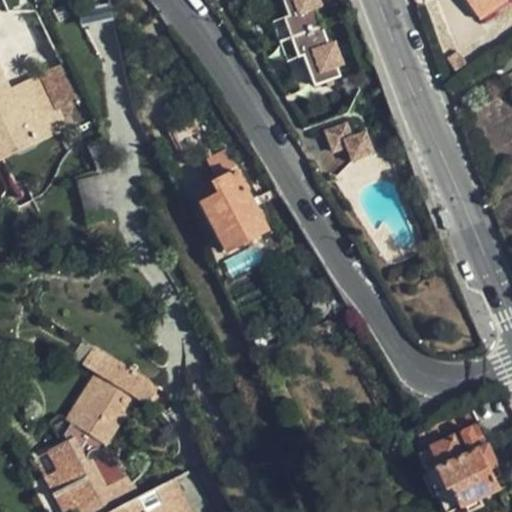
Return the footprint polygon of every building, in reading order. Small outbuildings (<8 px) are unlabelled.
[(279,0),(287,20),(281,22),(288,40),(296,61),(302,60),(314,90),(340,81),(336,70),(343,67),(335,46),(328,48),(313,9),(320,6),(317,0),(279,0)] [(511,0),(467,0),(483,22),(511,0)] [(288,40),(281,22),(272,25),(278,44),(288,40)] [(286,65),(296,61),(288,40),(278,44),(286,65)] [(36,77),(0,94),(4,103),(11,100),(22,125),(42,116),(52,112),(36,77)] [(0,153),(28,139),(27,135),(22,125),(11,100),(4,103),(0,94),(0,93),(0,153)] [(47,126),(56,122),(52,112),(42,116),(47,126)] [(0,153),(0,159),(60,131),(56,122),(47,126),(27,135),(28,139),(0,153)] [(375,158),(366,134),(349,139),(344,127),(325,135),(333,157),(348,152),(353,165),(375,158)] [(107,143),(106,140),(87,147),(96,172),(98,177),(117,170),(107,143)] [(271,230),(238,168),(210,182),(216,194),(199,203),(226,253),(271,230)] [(150,511),(162,506),(154,490),(132,502),(125,506),(119,494),(126,490),(121,482),(101,493),(89,469),(84,468),(84,461),(85,457),(91,454),(96,453),(99,454),(133,406),(144,413),(156,396),(102,358),(89,376),(99,383),(60,439),(63,445),(49,453),(69,492),(62,496),(69,511),(84,511),(89,509),(89,511),(150,511)] [(424,438),(458,422),(451,407),(417,422),(424,438)] [(506,481),(480,421),(427,445),(429,450),(422,454),(448,511),(457,511),(501,492),(498,484),(506,481)] [(69,492),(49,453),(29,464),(40,484),(51,503),(62,496),(69,492)] [(103,457),(99,454),(96,453),(91,454),(85,457),(84,461),(84,468),(89,469),(101,493),(121,482),(108,456),(103,457)] [(184,511),(168,483),(154,490),(162,506),(150,511),(184,511)] [(27,491),(37,511),(55,511),(51,503),(40,484),(27,491)] [(125,506),(132,502),(126,490),(119,494),(125,506)] [(51,503),(55,511),(69,511),(62,496),(51,503)]
